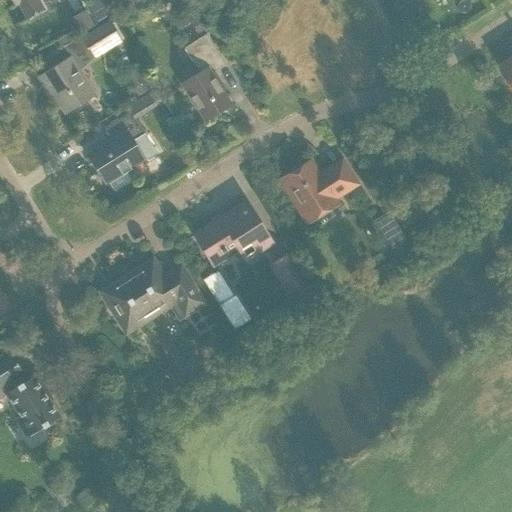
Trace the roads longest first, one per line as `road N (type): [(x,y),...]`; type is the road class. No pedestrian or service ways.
road 1 (unclassified): [(62,264),(294,125),(407,83),(511,19)]
road 2 (unclassified): [(92,372),(55,310),(62,264)]
